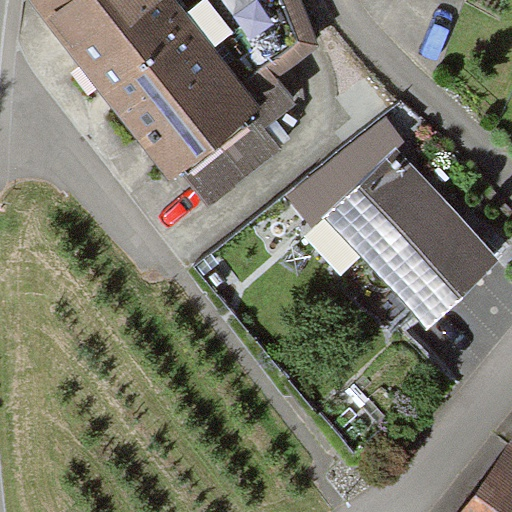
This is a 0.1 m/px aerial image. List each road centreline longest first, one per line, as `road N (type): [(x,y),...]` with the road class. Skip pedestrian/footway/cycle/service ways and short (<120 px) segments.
road 1 (residential): [(511,181),(334,0)]
road 2 (residential): [(0,104),(56,140),(169,273)]
road 3 (residential): [(374,511),(511,359)]
